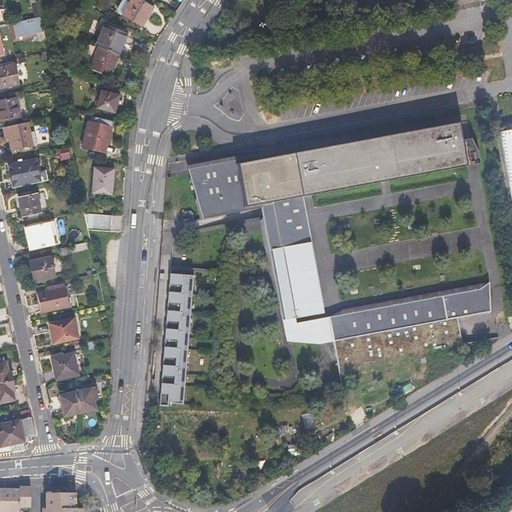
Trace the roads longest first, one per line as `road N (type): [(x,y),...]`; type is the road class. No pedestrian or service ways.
road 1 (residential): [(120,418),(151,102),(173,42),(200,0)]
road 2 (tertiary): [(511,349),(287,489)]
road 3 (residential): [(0,233),(50,464)]
